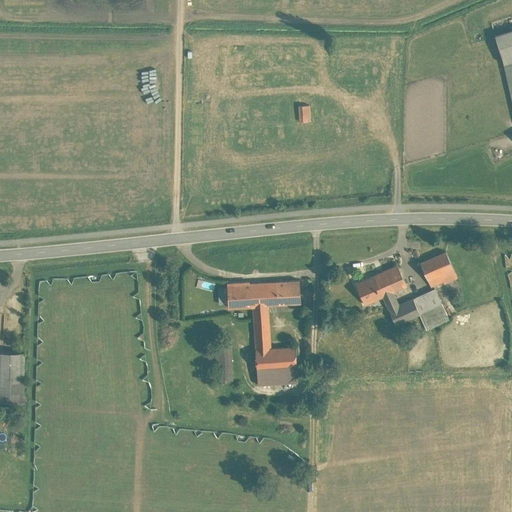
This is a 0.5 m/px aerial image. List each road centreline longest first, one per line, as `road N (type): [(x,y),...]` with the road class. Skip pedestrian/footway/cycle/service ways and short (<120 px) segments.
road 1 (tertiary): [(0,254),(398,218),(511,221)]
road 2 (track): [(179,0),(179,238)]
